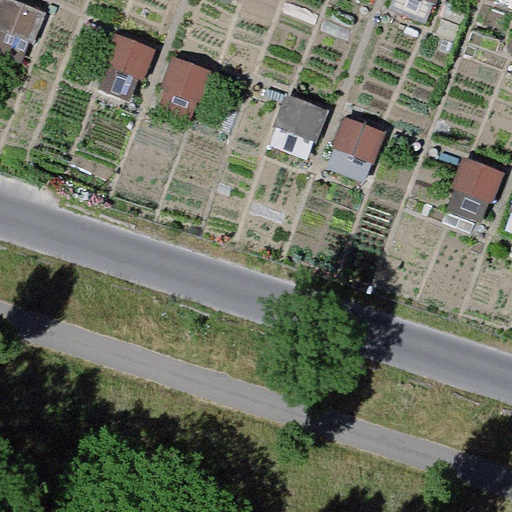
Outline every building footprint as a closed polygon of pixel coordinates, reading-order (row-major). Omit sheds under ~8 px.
[(422,0),(445,8),(447,0),(422,0)] [(9,2),(0,24),(0,34),(39,50),(52,19),(9,2)] [(122,40),(110,69),(149,85),(161,56),(122,40)] [(179,62),(167,90),(209,107),(221,79),(179,62)] [(291,104),(280,134),(322,150),(334,120),(291,104)] [(353,125),(340,155),(381,172),(393,142),(353,125)] [(469,165),(459,192),(502,207),(511,180),(469,165)]
